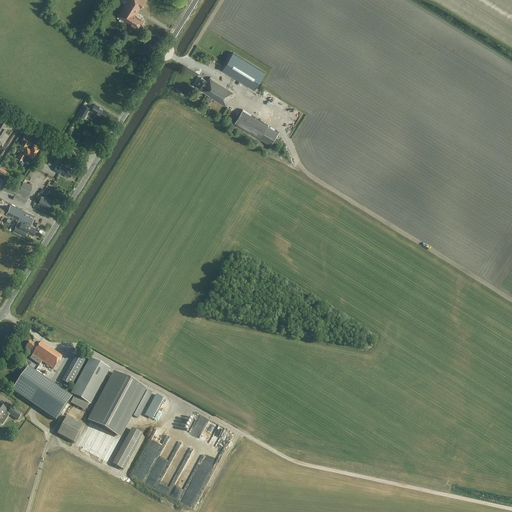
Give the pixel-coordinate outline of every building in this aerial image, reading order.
[(141,8),(145,0),(127,0),(127,1),(125,5),(121,2),(113,14),(130,24),(130,23),(139,29),(145,20),(137,15),(139,12),(138,11),(140,8),(141,8)] [(223,70),(255,90),(258,83),(265,72),(233,53),(226,64),(223,70)] [(233,93),(209,78),(207,82),(201,78),(196,86),(200,88),(199,90),(226,107),(232,98),(231,97),(233,93)] [(87,111),(88,109),(83,105),(80,111),(84,114),(87,110),(87,111)] [(103,119),(107,112),(94,105),(90,111),(103,119)] [(270,145),(279,132),(243,110),(235,123),(270,145)] [(25,134),(22,139),(23,140),(21,143),(27,146),(28,145),(32,138),(25,134)] [(0,155),(2,156),(10,143),(7,141),(0,153),(0,155)] [(27,147),(23,153),(33,158),(36,153),(27,147)] [(26,155),(20,152),(17,157),(22,161),(26,155)] [(69,177),(73,171),(62,164),(59,168),(57,166),(54,171),(59,174),(60,172),(65,175),(64,176),(68,178),(69,177)] [(35,171),(42,174),(39,181),(42,182),(44,178),(46,179),(45,181),(50,183),(53,177),(36,169),(35,171)] [(13,199),(24,204),(32,186),(23,182),(21,187),(6,181),(2,190),(15,196),(13,199)] [(41,196),(38,204),(42,206),(42,205),(48,208),(51,201),(41,196)] [(19,220),(13,231),(23,235),(25,232),(33,236),(36,229),(30,226),(34,217),(11,205),(6,214),(19,220)] [(32,355),(53,370),(62,357),(41,342),(38,347),(30,341),(25,348),(33,353),(32,355)] [(76,356),(62,382),(71,387),(85,361),(76,356)] [(71,395),(83,401),(91,405),(110,370),(90,359),(71,395)] [(73,398),(30,368),(14,391),(58,420),(73,398)] [(91,423),(116,436),(143,387),(117,374),(91,423)] [(158,401),(161,396),(154,393),(151,398),(158,401)] [(22,415),(12,408),(8,414),(18,421),(22,415)] [(207,446),(218,424),(197,414),(194,421),(195,421),(194,424),(198,426),(197,428),(202,430),(196,441),(207,446)] [(67,417),(57,435),(81,448),(91,430),(67,417)] [(133,430),(114,465),(123,470),(142,435),(133,430)] [(103,433),(100,431),(96,431),(92,432),(90,434),(88,437),(87,441),(88,445),(90,448),(93,450),(96,451),(100,451),(103,449),(106,446),(107,443),(107,439),(106,435),(103,433)]
